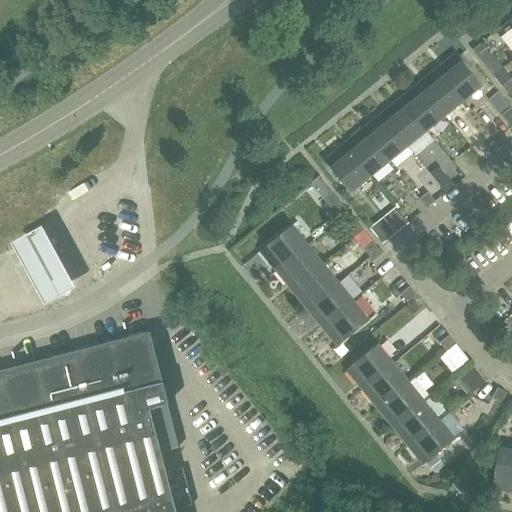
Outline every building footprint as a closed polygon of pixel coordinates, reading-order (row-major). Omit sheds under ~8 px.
[(473,50),(481,60),(489,53),(482,43),(473,50)] [(438,68),(465,101),(484,85),(458,53),(438,68)] [(438,68),(420,84),(446,116),(465,101),(438,68)] [(511,80),(511,79),(502,86),(510,96),(511,94),(511,80)] [(427,131),(446,116),(420,84),(401,99),(427,131)] [(401,99),(382,114),(408,147),(427,131),(401,99)] [(511,108),(503,116),(511,126),(511,108)] [(390,162),(408,147),(382,114),(363,129),(390,162)] [(363,129),(344,145),(371,177),(390,162),(363,129)] [(371,177),(344,145),(325,160),(352,193),(371,177)] [(334,191),(333,192),(325,199),(331,208),(341,200),(334,191)] [(356,238),(364,231),(366,230),(358,221),(349,229),(356,238)] [(276,271),(308,244),(293,225),(260,252),(276,271)] [(37,231),(4,249),(18,275),(36,307),(69,289),(45,246),(37,231)] [(373,240),(373,241),(364,248),(371,256),(379,249),(380,248),(373,240)] [(308,244),(276,271),(291,290),(324,263),(308,244)] [(386,258),(379,249),(371,256),(367,260),(374,268),(386,258)] [(307,308),(339,282),(324,263),(291,290),(307,308)] [(355,301),(339,282),(307,308),(322,327),(355,301)] [(411,286),(410,287),(402,294),(409,302),(418,294),(411,286)] [(355,301),(322,327),(338,347),(370,320),(355,301)] [(0,511),(172,511),(146,409),(164,404),(146,333),(0,371),(0,511)] [(440,342),(447,350),(456,343),(449,335),(440,342)] [(456,343),(447,350),(442,354),(440,356),(455,374),(471,361),(456,343)] [(346,370),(362,389),(394,363),(379,344),(346,370)] [(410,381),(394,363),(362,389),(377,408),(410,381)] [(472,363),(457,375),(471,393),(487,381),(484,378),(483,378),(472,363)] [(425,400),(410,381),(377,408),(393,427),(425,400)] [(498,387),(492,398),(501,403),(507,393),(498,387)] [(441,419),(425,400),(393,427),(408,445),(441,419)] [(441,419),(408,445),(423,464),(456,438),(441,419)] [(511,491),(511,449),(499,447),(493,489),(511,491)]
